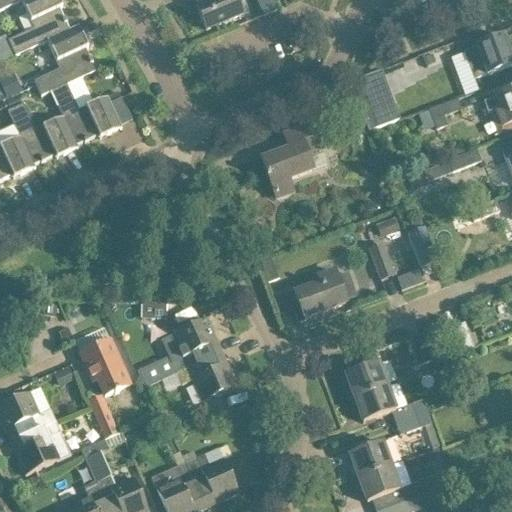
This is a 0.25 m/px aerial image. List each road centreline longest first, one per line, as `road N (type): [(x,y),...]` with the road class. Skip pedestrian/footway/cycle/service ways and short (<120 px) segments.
road 1 (residential): [(284,361),(511,272)]
road 2 (residential): [(284,361),(198,207),(184,143)]
road 3 (residential): [(184,143),(315,85),(331,73),(348,33)]
road 4 (residential): [(0,230),(184,143)]
road 5 (residential): [(184,143),(181,112),(121,0)]
road 6 (residential): [(289,511),(297,398),(284,361)]
road 7 (residential): [(209,56),(301,17),(348,33)]
